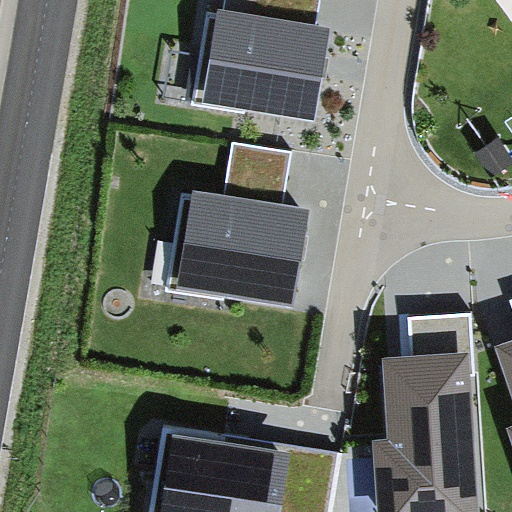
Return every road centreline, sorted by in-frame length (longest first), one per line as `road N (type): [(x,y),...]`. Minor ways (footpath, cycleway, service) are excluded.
road 1 (tertiary): [(0,276),(48,0)]
road 2 (residential): [(370,198),(332,395)]
road 3 (residential): [(402,0),(370,198)]
road 4 (residential): [(370,198),(511,213)]
